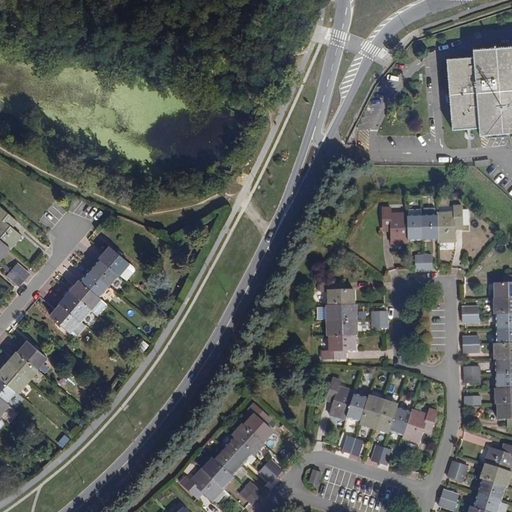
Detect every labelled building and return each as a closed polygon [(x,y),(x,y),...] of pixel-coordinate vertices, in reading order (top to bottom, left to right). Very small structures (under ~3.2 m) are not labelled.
[(511,46),(473,49),(474,56),(447,58),(452,129),(479,127),(479,134),(511,131),(511,46)] [(497,164),(493,160),(483,171),(488,175),(497,164)] [(0,235),(12,246),(13,247),(25,233),(17,226),(14,223),(18,218),(3,205),(0,208),(0,214),(1,216),(0,217),(0,235)] [(437,216),(438,240),(438,243),(455,242),(455,227),(463,226),(462,206),(454,206),(454,212),(437,212),(437,216)] [(408,244),(408,241),(407,217),(407,214),(391,214),(390,208),(381,208),(381,228),(390,228),(390,244),(408,244)] [(438,240),(437,216),(422,217),(423,241),(438,240)] [(407,217),(408,241),(423,241),(422,217),(407,217)] [(14,223),(17,226),(22,221),(18,218),(14,223)] [(12,246),(0,235),(0,255),(2,257),(12,246)] [(100,257),(101,258),(119,274),(126,280),(137,268),(122,256),(118,252),(110,245),(100,257)] [(424,272),(423,256),(415,257),(416,272),(424,272)] [(431,256),(423,256),(424,272),(432,272),(431,256)] [(109,285),(119,274),(101,258),(90,269),(109,285)] [(17,259),(12,266),(26,277),(31,271),(17,259)] [(26,277),(12,266),(8,271),(21,282),(26,277)] [(109,285),(90,269),(81,280),(100,296),(109,285)] [(496,301),(511,300),(511,277),(510,277),(510,285),(496,285),(496,301)] [(102,298),(100,296),(81,280),(79,279),(69,290),(92,310),(102,298)] [(330,308),(355,307),(354,291),(341,291),(340,283),(321,283),(322,292),(329,292),(330,308)] [(61,303),(81,320),(83,321),(92,310),(69,290),(60,302),(61,303)] [(511,300),(496,301),(495,301),(495,316),(497,316),(511,315),(511,300)] [(71,332),(81,320),(61,303),(51,315),(59,322),(63,325),(71,332)] [(317,307),(317,320),(326,320),(326,307),(317,307)] [(328,322),(357,321),(357,307),(355,307),(330,308),(328,308),(328,322)] [(463,307),(463,316),(478,316),(478,307),(463,307)] [(373,321),(389,320),(389,312),(373,313),(373,321)] [(498,331),(511,330),(511,315),(497,316),(498,331)] [(478,316),(463,316),(464,324),(478,324),(478,316)] [(389,328),(389,320),(373,321),(373,329),(389,328)] [(357,321),(328,322),(328,337),(330,337),(356,337),(358,336),(357,321)] [(511,330),(498,331),(498,346),(511,345),(511,330)] [(356,351),(356,337),(330,337),(331,351),(323,351),(323,359),(343,359),(343,351),(356,351)] [(464,337),(464,346),(479,346),(479,337),(464,337)] [(18,351),(38,368),(47,357),(41,351),(37,347),(28,340),(18,351)] [(511,345),(498,346),(494,346),(495,361),(496,361),(511,360),(511,345)] [(479,346),(464,346),(464,354),(479,354),(479,346)] [(38,368),(18,351),(16,350),(7,361),(29,380),(39,369),(38,368)] [(511,360),(496,361),(496,376),(511,375),(511,360)] [(0,368),(0,374),(17,389),(19,391),(29,380),(7,361),(0,368)] [(465,367),(465,376),(480,376),(480,367),(465,367)] [(17,389),(0,374),(0,395),(6,401),(7,401),(17,389)] [(511,375),(496,376),(496,391),(511,390),(511,375)] [(346,421),(347,417),(355,394),(355,391),(340,386),(341,380),(333,378),(328,397),(334,399),(329,415),(346,421)] [(511,390),(496,391),(495,391),(496,406),(498,406),(511,405),(511,390)] [(362,422),(369,399),(355,394),(347,417),(362,422)] [(0,395),(0,413),(9,403),(7,401),(6,401),(0,395)] [(369,396),(369,399),(362,422),(360,425),(375,430),(384,400),(369,396)] [(481,406),(481,397),(465,397),(465,407),(481,406)] [(389,434),(390,431),(397,408),(398,405),(384,400),(375,430),(389,434)] [(255,417),(245,427),(264,446),(275,435),(267,427),(264,425),(270,419),(256,405),(250,412),(255,417)] [(511,405),(498,406),(499,420),(511,419),(511,405)] [(404,436),(411,413),(397,408),(390,431),(404,436)] [(412,410),(411,413),(404,436),(403,439),(420,444),(425,429),(433,431),(439,412),(431,410),(429,415),(412,410)] [(265,447),(264,446),(245,427),(244,426),(233,437),(235,439),(252,455),(255,457),(265,447)] [(343,452),(351,454),(356,438),(348,436),(343,452)] [(356,438),(351,454),(359,457),(364,441),(356,438)] [(252,455),(235,439),(225,450),(242,466),(252,455)] [(373,461),(380,463),(384,448),(377,446),(373,461)] [(486,464),(511,472),(511,447),(507,446),(505,454),(490,449),(485,464),(486,464)] [(384,448),(380,463),(389,466),(393,451),(384,448)] [(225,450),(215,461),(232,476),(242,466),(225,450)] [(232,476),(215,461),(213,459),(203,470),(223,489),(233,478),(232,476)] [(265,468),(277,478),(284,472),(272,461),(265,468)] [(451,469),(466,474),(468,466),(454,461),(451,469)] [(508,488),(511,475),(511,472),(486,464),(481,479),(482,480),(507,488),(508,488)] [(271,484),(277,478),(265,468),(260,473),(271,484)] [(223,489),(203,470),(202,469),(191,480),(186,476),(181,482),(196,496),(196,495),(201,490),(203,492),(213,501),(224,490),(223,489)] [(463,482),(466,474),(451,469),(449,477),(463,482)] [(310,483),(318,486),(323,473),(314,470),(310,483)] [(507,488),(482,480),(478,494),(502,502),(507,488)] [(245,489),(257,500),(262,494),(251,483),(245,489)] [(251,505),(257,500),(245,489),(239,495),(251,505)] [(445,490),(442,498),(457,503),(459,495),(445,490)] [(484,511),(498,511),(502,502),(478,494),(473,508),(484,511)] [(457,503),(442,498),(440,505),(454,510),(457,503)]
